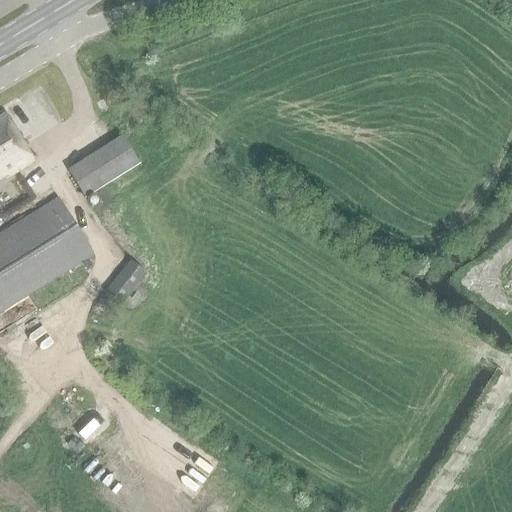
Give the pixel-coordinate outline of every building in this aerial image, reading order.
[(0,184),(34,164),(2,112),(0,113),(0,184)] [(137,164),(120,137),(66,171),(83,198),(137,164)] [(87,203),(87,205),(89,206),(90,206),(92,206),(93,206),(95,205),(95,204),(96,202),(96,201),(95,199),(94,198),(93,197),(91,197),(90,197),(88,198),(87,199),(86,200),(86,202),(87,203)] [(56,199),(0,234),(0,313),(91,256),(56,199)] [(145,274),(129,261),(104,293),(120,305),(145,274)]
